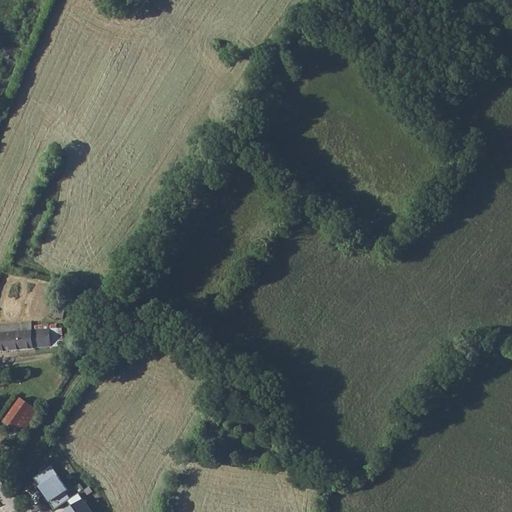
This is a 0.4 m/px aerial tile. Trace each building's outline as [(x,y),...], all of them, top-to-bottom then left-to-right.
[(66,311),(57,309),(55,317),(64,319),(66,311)] [(0,351),(60,346),(58,328),(57,328),(57,324),(49,325),(49,324),(32,326),(32,323),(0,325),(0,351)] [(19,433),(22,435),(39,411),(21,398),(4,422),(11,427),(19,433)] [(19,433),(11,427),(7,433),(15,438),(19,433)] [(68,490),(52,467),(35,478),(51,501),(49,502),(55,510),(71,499),(66,492),(68,490)] [(92,511),(84,500),(66,511),(92,511)]
